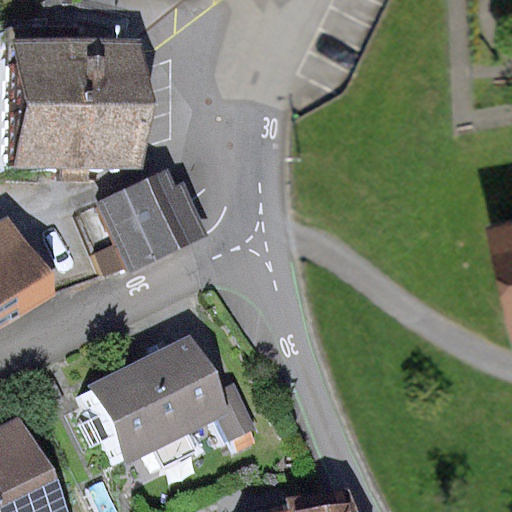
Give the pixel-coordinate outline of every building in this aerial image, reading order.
[(0,172),(118,175),(119,69),(64,65),(63,35),(0,34),(0,172)] [(181,245),(151,183),(88,211),(121,274),(181,245)] [(511,226),(496,230),(511,306),(511,226)] [(0,327),(39,304),(2,240),(0,241),(0,327)] [(75,397),(110,467),(204,420),(171,351),(75,397)] [(0,436),(0,511),(42,511),(5,434),(0,436)] [(331,511),(330,501),(270,509),(270,511),(331,511)]
